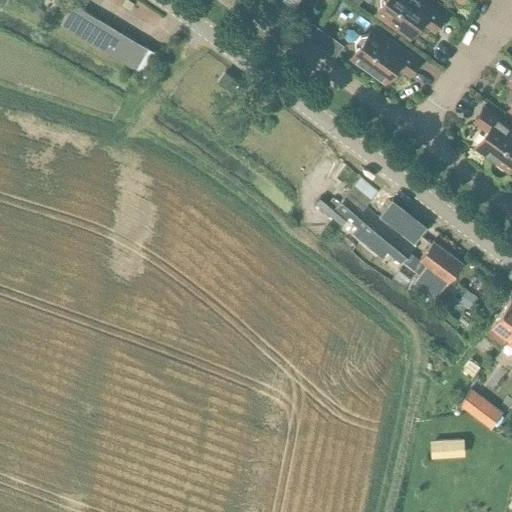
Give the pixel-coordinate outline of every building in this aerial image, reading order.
[(128,0),(123,0),(120,5),(129,10),(133,3),(128,0)] [(380,0),(381,6),(377,12),(411,36),(423,19),(436,29),(444,17),(419,0),(380,0)] [(136,69),(149,48),(73,2),(60,23),(136,69)] [(305,26),(300,34),(334,58),(343,45),(314,23),(309,21),(305,26)] [(411,73),(419,62),(373,28),(368,34),(360,35),(355,42),(357,50),(352,56),(386,80),(398,63),(411,73)] [(234,94),(242,84),(225,71),(217,81),(234,94)] [(511,128),(484,108),(475,119),(488,128),(476,145),(510,169),(511,170),(511,128)] [(320,195),(315,202),(341,224),(346,218),(357,226),(387,252),(400,262),(414,247),(413,245),(378,216),(366,205),(377,192),(361,177),(335,208),(320,195)] [(378,216),(413,245),(427,227),(392,198),(378,216)] [(434,297),(461,263),(433,241),(420,258),(427,263),(413,281),(434,297)] [(508,336),(511,330),(511,298),(511,297),(491,324),(508,336)] [(462,438),(429,440),(430,458),(463,456),(462,438)]
